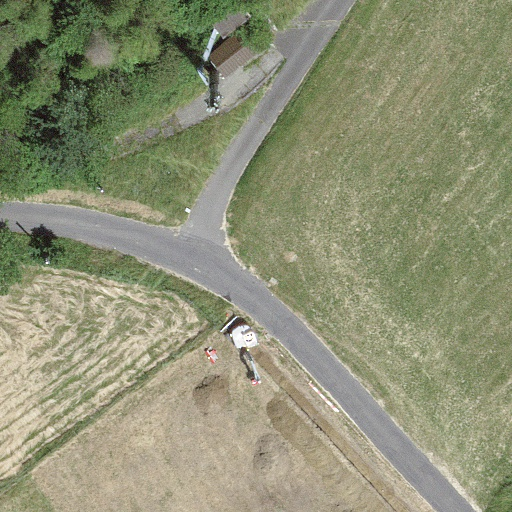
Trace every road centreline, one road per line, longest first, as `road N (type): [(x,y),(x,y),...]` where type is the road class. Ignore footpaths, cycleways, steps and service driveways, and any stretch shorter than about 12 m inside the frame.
road 1 (unclassified): [(189,267),(256,311),(458,511)]
road 2 (unclassified): [(189,267),(228,171),(340,0)]
road 3 (unclassified): [(0,225),(136,247),(189,267)]
